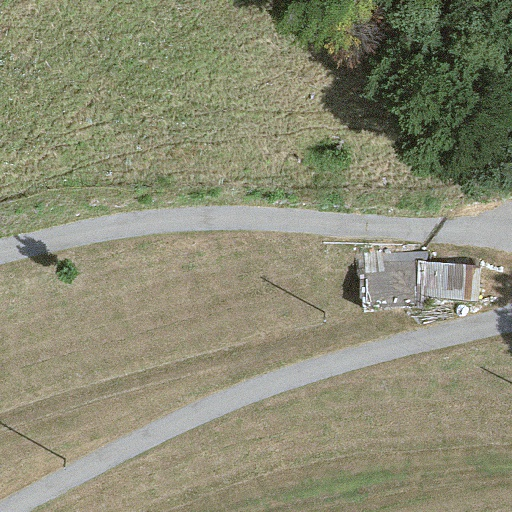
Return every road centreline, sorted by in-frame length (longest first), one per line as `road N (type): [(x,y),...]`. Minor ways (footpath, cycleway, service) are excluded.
road 1 (unclassified): [(6,511),(189,416),(511,314)]
road 2 (unclassified): [(511,238),(179,220),(110,226),(0,252)]
road 3 (track): [(244,511),(511,467)]
